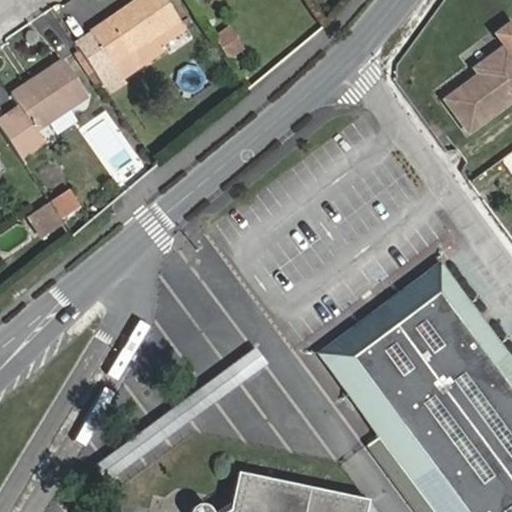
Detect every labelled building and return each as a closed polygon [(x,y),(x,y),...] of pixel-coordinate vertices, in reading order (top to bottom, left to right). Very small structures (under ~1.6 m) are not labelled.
[(200,0),(209,13),(230,0),(200,0)] [(51,12),(35,22),(57,55),(72,46),(51,12)] [(123,32),(127,37),(90,60),(120,105),(134,96),(124,82),(174,48),(151,14),(123,32)] [(511,31),(510,28),(498,36),(507,47),(511,54),(511,31)] [(511,54),(506,47),(476,70),(481,77),(445,102),(468,131),(511,98),(511,54)] [(230,79),(241,71),(230,54),(218,62),(230,79)] [(102,118),(120,105),(90,60),(72,73),(102,118)] [(15,133),(0,142),(0,159),(17,186),(39,169),(31,158),(84,122),(61,88),(8,122),(15,133)] [(68,189),(23,217),(36,238),(81,210),(68,189)] [(77,238),(66,222),(49,233),(61,250),(77,238)] [(40,263),(61,250),(50,233),(29,247),(40,263)] [(511,511),(511,367),(437,269),(322,356),(441,511),(511,511)] [(309,351),(397,291),(389,279),(301,340),(309,351)] [(109,480),(267,361),(254,346),(97,464),(109,480)] [(362,511),(365,498),(235,471),(228,511),(208,511),(205,510),(201,509),(197,509),(193,511),(192,511),(362,511)]
